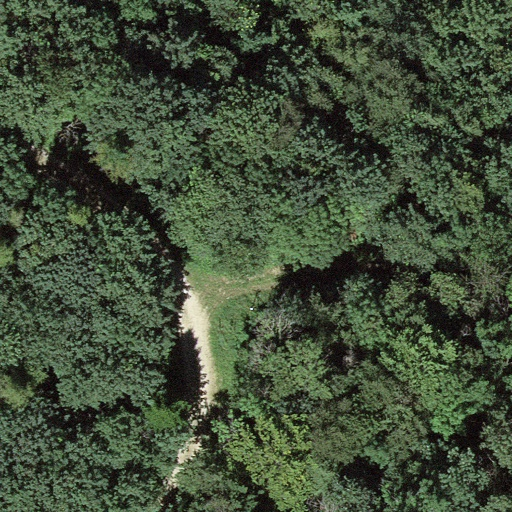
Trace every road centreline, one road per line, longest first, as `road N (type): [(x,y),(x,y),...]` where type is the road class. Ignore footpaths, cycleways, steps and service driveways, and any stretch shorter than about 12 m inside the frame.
road 1 (track): [(179,301),(142,244),(81,192),(0,149)]
road 2 (track): [(160,511),(190,408),(179,301)]
